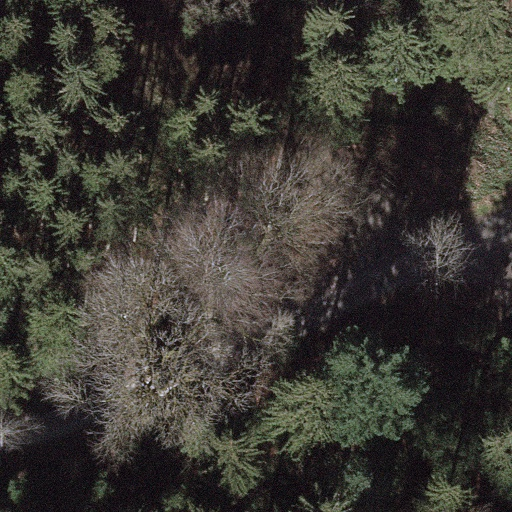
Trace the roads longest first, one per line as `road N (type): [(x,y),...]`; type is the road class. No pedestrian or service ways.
road 1 (track): [(0,420),(110,383),(511,210)]
road 2 (track): [(217,0),(468,228)]
